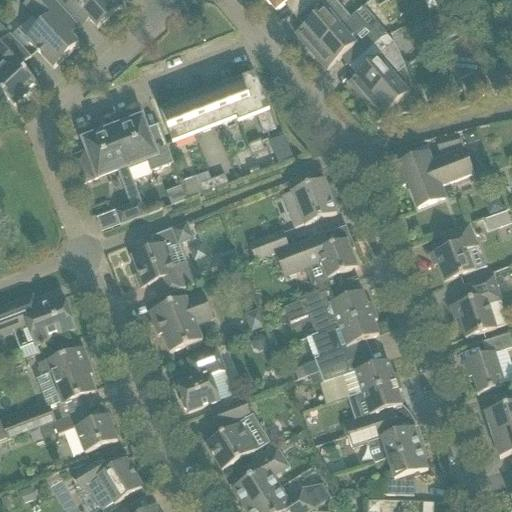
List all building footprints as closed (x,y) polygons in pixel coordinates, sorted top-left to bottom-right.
[(52,0),(30,0),(24,6),(42,25),(26,40),(54,70),(79,46),(71,38),(79,30),(78,29),(79,28),(75,23),(66,14),(66,15),(52,0)] [(52,0),(66,15),(66,14),(75,23),(79,28),(80,27),(81,28),(89,21),(97,29),(122,7),(115,0),(52,0)] [(292,0),(304,13),(318,0),(265,0),(276,12),(290,0),(292,0)] [(311,53),(348,22),(347,21),(334,6),(340,0),(320,0),(327,7),(296,35),(311,53)] [(443,0),(431,0),(438,11),(447,7),(443,0)] [(348,22),(311,53),(327,71),(362,41),(358,37),(365,31),(352,16),(347,21),(348,22)] [(0,25),(0,57),(8,66),(0,73),(0,92),(4,97),(14,107),(37,85),(21,68),(31,58),(17,44),(10,36),(0,25)] [(364,38),(372,48),(381,40),(387,37),(378,27),(374,31),(373,30),(364,38)] [(451,59),(447,61),(458,82),(482,71),(465,39),(446,48),(451,59)] [(381,40),(372,48),(381,57),(390,49),(381,40)] [(349,84),(365,102),(393,78),(377,60),(349,84)] [(511,66),(490,70),(495,97),(511,93),(511,66)] [(426,109),(418,87),(413,89),(405,68),(405,67),(393,78),(365,102),(381,120),(388,114),(392,118),(392,119),(427,110),(426,109)] [(224,88),(237,120),(238,124),(256,117),(269,112),(263,96),(259,98),(253,82),(245,85),(243,81),(224,88)] [(224,88),(203,96),(215,128),(237,120),(224,88)] [(203,96),(182,104),(194,137),(215,128),(203,96)] [(194,137),(182,104),(160,113),(173,145),(194,137)] [(273,121),(269,112),(256,117),(260,126),(273,121)] [(114,131),(128,168),(132,180),(174,164),(164,138),(151,143),(142,120),(114,131)] [(276,130),(273,121),(260,126),(263,135),(276,130)] [(475,130),(464,135),(468,145),(479,141),(475,130)] [(128,168),(114,131),(84,142),(89,156),(86,157),(84,154),(70,159),(80,186),(128,168)] [(285,135),(270,141),(279,163),(293,157),(285,135)] [(435,141),(439,153),(462,147),(458,135),(435,141)] [(248,147),(252,156),(265,151),(261,142),(248,147)] [(441,189),(472,177),(463,152),(431,164),(428,157),(396,169),(403,187),(409,184),(418,210),(437,202),(445,199),(441,189)] [(225,176),(212,181),(216,190),(229,185),(225,176)] [(216,190),(212,181),(199,186),(203,195),(216,190)] [(323,181),(291,193),(304,227),(304,228),(318,222),(337,215),(323,181)] [(147,217),(141,202),(115,212),(120,227),(147,217)] [(506,213),(492,218),(496,229),(510,224),(506,213)] [(133,259),(142,283),(138,284),(140,290),(157,283),(163,298),(195,286),(186,264),(173,269),(164,246),(174,243),(176,246),(193,240),(187,226),(173,231),(173,230),(151,239),(156,250),(133,259)] [(466,252),(478,248),(469,226),(441,237),(446,250),(429,256),(431,262),(435,260),(445,285),(474,273),(466,252)] [(256,264),(275,256),(274,256),(289,250),(282,234),(249,246),(256,264)] [(274,256),(275,256),(284,281),(322,267),(328,281),(357,270),(347,242),(330,248),(325,236),(289,250),(274,256)] [(234,251),(221,256),(227,272),(240,267),(234,251)] [(455,307),(466,340),(485,334),(496,331),(508,327),(493,279),(482,282),(463,288),(467,303),(455,307)] [(356,295),(352,281),(331,287),(335,300),(356,295)] [(317,307),(312,309),(313,313),(313,316),(313,318),(315,322),(317,326),(319,330),(322,334),(322,333),(374,313),(371,305),(368,307),(362,293),(327,306),(326,303),(317,307)] [(213,321),(203,295),(186,302),(186,300),(168,306),(149,313),(155,327),(159,325),(170,354),(189,347),(202,342),(196,328),(213,321)] [(74,330),(63,300),(37,309),(33,297),(0,310),(0,334),(27,324),(36,347),(52,341),(51,339),(74,330)] [(314,298),(284,310),(290,325),(308,318),(313,316),(313,313),(312,309),(317,307),(314,298)] [(374,313),(322,333),(322,334),(330,354),(330,355),(343,350),(365,342),(379,337),(374,323),(377,321),(374,313)] [(253,337),(250,343),(253,349),(259,352),(265,349),(267,343),(265,337),(259,335),(253,337)] [(468,362),(479,396),(505,388),(495,356),(511,349),(511,345),(509,336),(502,338),(483,344),(487,356),(468,362)] [(194,379),(177,385),(188,415),(220,403),(211,379),(226,373),(216,350),(187,361),(194,379)] [(314,363),(303,367),(307,378),(309,377),(331,369),(347,362),(343,350),(330,355),(330,354),(319,359),(313,361),(314,363)] [(36,380),(48,409),(48,410),(49,409),(62,404),(63,405),(94,393),(85,369),(88,367),(82,351),(41,366),(45,376),(36,380)] [(331,369),(309,377),(312,386),(322,383),(323,386),(336,381),(341,379),(363,371),(358,358),(347,362),(331,369)] [(363,371),(341,379),(345,392),(344,394),(345,397),(347,398),(347,400),(353,399),(362,396),(399,383),(397,375),(393,377),(388,362),(375,367),(363,371)] [(292,371),(286,373),(289,381),(295,379),(292,371)] [(354,422),(345,426),(345,428),(348,437),(391,423),(387,412),(402,407),(398,393),(402,391),(399,383),(362,396),(369,418),(354,422)] [(511,430),(511,392),(493,399),(497,411),(484,415),(492,437),(511,430)] [(211,415),(216,429),(250,416),(245,402),(211,415)] [(48,410),(48,409),(2,427),(8,441),(54,424),(49,409),(48,410)] [(40,430),(43,439),(57,434),(58,437),(64,435),(73,458),(85,454),(85,455),(99,450),(117,443),(108,417),(90,424),(86,412),(67,419),(40,430)] [(391,423),(348,437),(352,450),(368,445),(374,465),(374,466),(388,462),(388,461),(421,450),(414,429),(395,435),(391,423)] [(206,446),(222,473),(269,444),(260,430),(248,438),(240,425),(206,446)] [(511,430),(492,437),(499,460),(511,456),(511,430)] [(233,490),(245,511),(279,490),(267,470),(284,460),(277,449),(243,470),(249,480),(233,490)] [(421,450),(388,461),(388,462),(394,482),(428,471),(421,450)] [(72,479),(72,480),(79,491),(86,487),(101,511),(102,511),(114,505),(115,507),(126,500),(143,489),(126,460),(109,471),(102,460),(85,470),(72,479)] [(382,497),(394,497),(395,486),(382,486),(382,497)] [(31,488),(20,492),(24,504),(36,500),(31,488)] [(311,511),(315,510),(302,490),(285,500),(279,490),(245,511),(311,511)]
